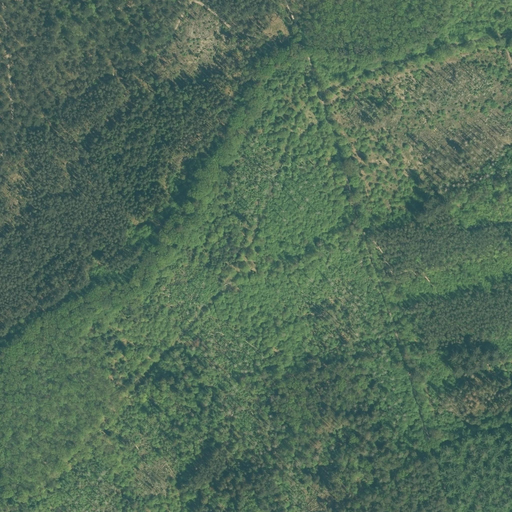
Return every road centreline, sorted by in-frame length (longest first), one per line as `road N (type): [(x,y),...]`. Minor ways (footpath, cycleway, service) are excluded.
road 1 (track): [(188,3),(158,53),(80,90),(0,150)]
road 2 (track): [(319,92),(489,36),(502,36),(511,66)]
road 3 (track): [(370,255),(431,445)]
road 4 (track): [(511,222),(381,245),(370,255)]
road 5 (track): [(22,132),(14,120),(1,0)]
road 6 (track): [(191,0),(274,49),(301,42)]
